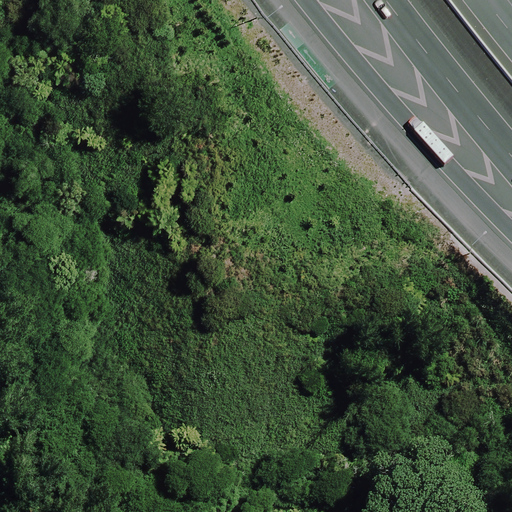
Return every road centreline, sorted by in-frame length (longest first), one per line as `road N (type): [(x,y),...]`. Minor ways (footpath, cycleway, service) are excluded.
road 1 (motorway): [(511,231),(419,137),(304,0)]
road 2 (motorway): [(511,154),(385,0)]
